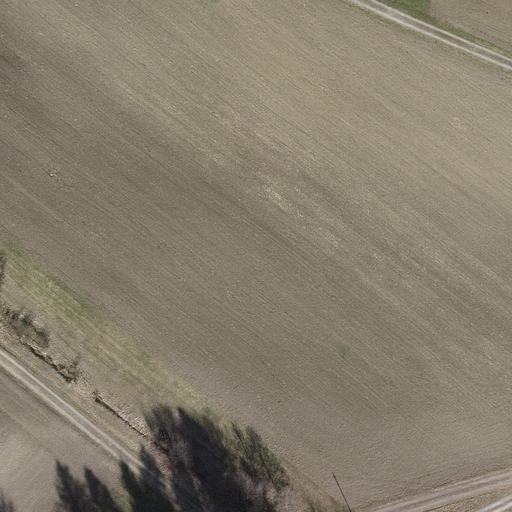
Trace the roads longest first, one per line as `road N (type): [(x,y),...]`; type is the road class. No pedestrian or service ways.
road 1 (track): [(0,358),(197,511),(399,511),(511,478)]
road 2 (track): [(511,68),(348,0)]
